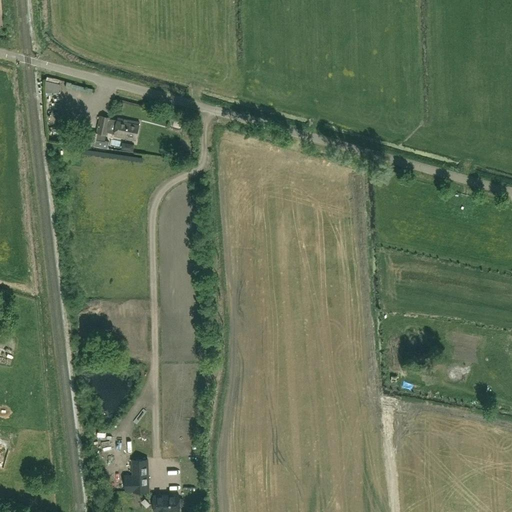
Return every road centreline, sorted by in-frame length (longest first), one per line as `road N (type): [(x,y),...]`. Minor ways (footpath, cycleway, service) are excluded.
road 1 (unclassified): [(511,192),(0,51)]
road 2 (track): [(205,108),(206,167),(168,183),(152,207),(156,391)]
